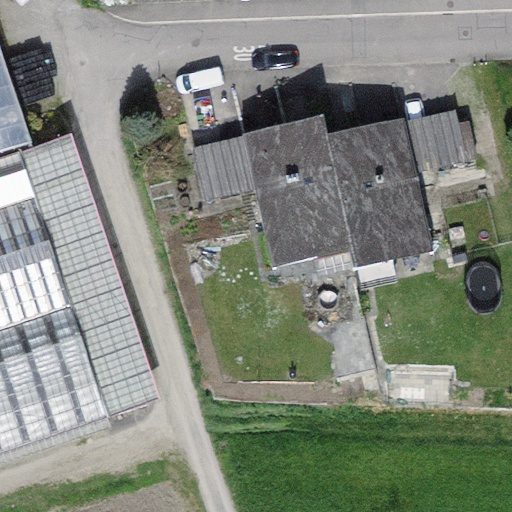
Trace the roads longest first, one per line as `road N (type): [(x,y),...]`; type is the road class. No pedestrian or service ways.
road 1 (track): [(221,511),(49,0)]
road 2 (unclassified): [(66,53),(511,40)]
road 3 (track): [(0,478),(191,415)]
